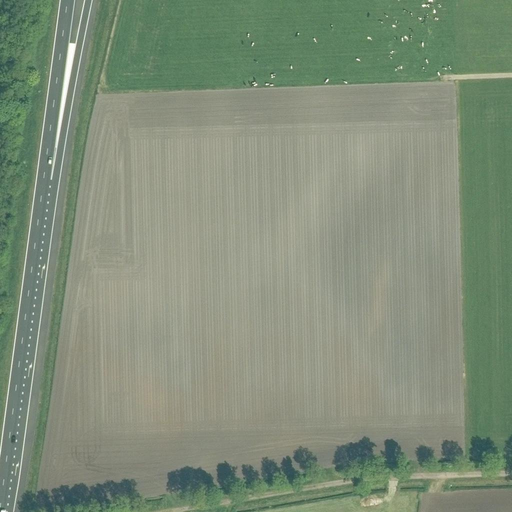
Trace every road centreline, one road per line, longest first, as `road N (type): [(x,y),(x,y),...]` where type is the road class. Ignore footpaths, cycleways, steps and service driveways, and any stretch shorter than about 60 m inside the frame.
road 1 (track): [(511,473),(379,478),(167,511)]
road 2 (motorway): [(1,511),(43,180)]
road 3 (motorway): [(43,180),(60,149),(88,0)]
road 4 (motorway): [(43,180),(67,0)]
